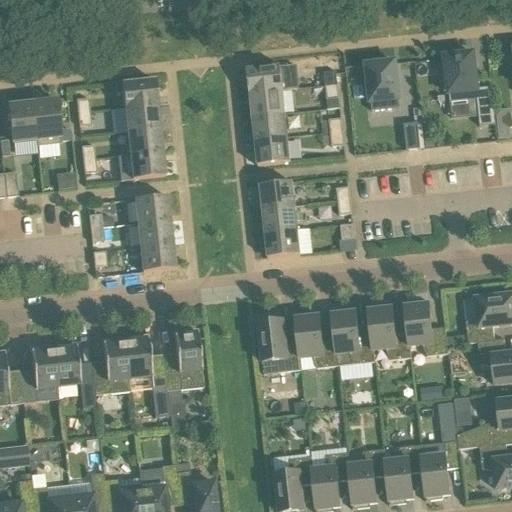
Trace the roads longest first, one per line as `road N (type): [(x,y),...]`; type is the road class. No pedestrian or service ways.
road 1 (residential): [(0,317),(511,262)]
road 2 (unclassified): [(0,17),(165,0)]
